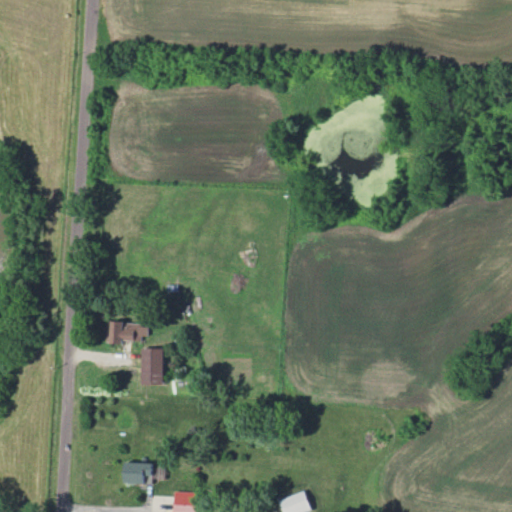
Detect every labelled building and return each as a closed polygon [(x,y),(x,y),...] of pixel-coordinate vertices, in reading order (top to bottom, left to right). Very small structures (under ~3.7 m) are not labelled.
[(148,341),(149,323),(108,321),(108,340),(148,341)] [(154,462),(126,461),(126,482),(146,483),(146,475),(154,475),(154,462)] [(165,478),(166,466),(155,465),(154,477),(165,478)] [(305,511),(313,509),(306,490),(280,499),(284,511),(305,511)] [(174,511),(196,511),(198,492),(176,491),(174,511)]
